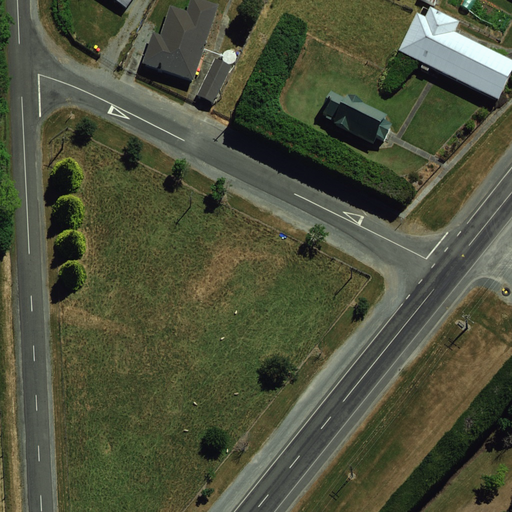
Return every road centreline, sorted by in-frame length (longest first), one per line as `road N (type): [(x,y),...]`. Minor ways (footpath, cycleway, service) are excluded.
road 1 (residential): [(20,70),(80,88),(450,270)]
road 2 (residential): [(20,70),(41,511)]
road 3 (secondary): [(254,511),(450,270)]
